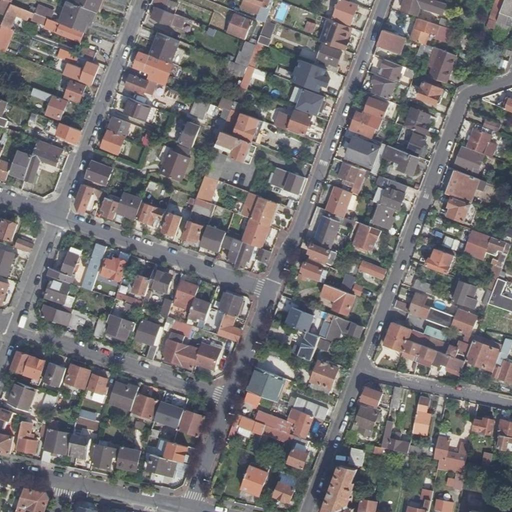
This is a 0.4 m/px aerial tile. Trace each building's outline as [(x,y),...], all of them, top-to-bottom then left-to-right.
[(75,0),(74,4),(96,13),(98,13),(102,0),(75,0)] [(164,0),(152,0),(151,5),(157,7),(175,14),(178,5),(164,0)] [(255,20),(264,24),(266,21),(273,2),(268,0),(243,0),(241,8),(258,15),(255,20)] [(351,25),(358,5),(350,2),(344,0),(340,0),(333,19),(351,25)] [(432,0),(406,0),(403,10),(418,15),(420,7),(443,15),(446,4),(441,3),(432,0)] [(497,0),(493,12),(500,14),(505,0),(503,0),(497,0)] [(511,0),(504,0),(505,0),(500,14),(497,21),(498,22),(511,26),(511,0)] [(84,33),(88,22),(92,23),(96,13),(74,4),(71,3),(68,2),(60,23),(84,33)] [(20,8),(11,4),(2,25),(8,28),(11,29),(20,8)] [(34,13),(50,20),(53,12),(37,6),(34,13)] [(175,14),(157,7),(153,18),(171,25),(182,29),(185,23),(192,25),(193,22),(175,14)] [(80,41),(84,33),(60,23),(50,20),(34,13),(24,10),(23,14),(42,21),(40,26),(80,41)] [(324,25),(326,19),(309,12),(307,19),(324,25)] [(493,12),(490,19),(497,21),(500,14),(493,12)] [(228,33),(245,40),(247,35),(250,36),(253,29),(250,27),(252,22),(235,15),(228,33)] [(429,16),(427,22),(437,25),(439,20),(429,16)] [(419,19),(411,40),(422,43),(427,45),(431,33),(437,36),(441,26),(437,25),(427,22),(419,19)] [(487,27),(495,29),(498,22),(497,21),(490,19),(487,27)] [(347,34),(349,27),(330,20),(327,26),(326,26),(321,42),(345,51),(349,43),(345,42),(348,34),(347,34)] [(257,43),(265,46),(267,47),(270,40),(269,39),(275,25),(266,21),(264,24),(259,38),(257,43)] [(509,35),(511,26),(498,22),(495,29),(509,35)] [(8,28),(2,25),(0,28),(0,32),(5,35),(8,28)] [(383,30),(377,46),(402,55),(408,39),(383,30)] [(158,33),(149,55),(171,64),(179,42),(158,33)] [(248,43),(256,46),(257,43),(259,38),(253,36),(251,41),(249,40),(248,43)] [(462,36),(459,43),(468,46),(471,38),(462,36)] [(247,68),(248,65),(256,46),(248,43),(246,42),(237,64),(247,68)] [(248,65),(256,68),(265,46),(257,43),(256,46),(248,65)] [(433,47),(427,45),(422,43),(418,55),(429,59),(433,47)] [(330,70),(337,73),(339,68),(336,67),(341,53),(324,46),(318,63),(328,67),(327,69),(330,70)] [(80,56),(93,61),(97,53),(83,47),(80,56)] [(448,84),(458,56),(440,49),(430,77),(448,84)] [(79,55),(68,51),(65,58),(76,62),(79,55)] [(149,74),(155,59),(140,53),(134,68),(149,74)] [(403,67),(385,60),(380,74),(399,81),(402,74),(400,74),(403,67)] [(65,75),(80,82),(81,81),(91,85),(99,66),(88,62),(86,61),(83,69),(70,64),(65,75)] [(293,82),(322,93),(330,71),(301,61),(293,82)] [(227,70),(244,77),(247,68),(237,64),(230,62),(227,70)] [(400,74),(402,74),(412,79),(415,71),(403,67),(400,74)] [(154,82),(157,83),(175,90),(178,83),(157,75),(154,82)] [(395,82),(375,75),(372,83),(375,85),(372,92),(388,99),(395,82)] [(154,82),(149,80),(149,82),(131,76),(126,88),(144,95),(145,92),(152,95),(157,83),(154,82)] [(426,79),(419,98),(441,106),(448,87),(426,79)] [(62,96),(80,103),(86,87),(72,81),(68,90),(65,89),(62,96)] [(49,93),(34,88),(31,94),(47,100),(49,93)] [(318,115),(325,98),(303,89),(296,107),(318,115)] [(60,120),(68,101),(61,98),(53,95),(51,101),(46,114),(60,120)] [(68,101),(79,105),(80,103),(62,96),(61,98),(68,101)] [(495,103),(494,105),(511,111),(511,99),(506,97),(503,104),(498,102),(495,103)] [(202,119),(209,104),(196,98),(190,114),(202,119)] [(370,98),(365,112),(383,119),(388,105),(370,98)] [(0,99),(0,125),(6,128),(9,121),(1,118),(7,102),(0,99)] [(151,107),(131,99),(125,113),(145,121),(151,107)] [(224,110),(230,112),(233,102),(228,100),(224,110)] [(231,110),(238,112),(241,104),(234,102),(231,110)] [(213,131),(221,134),(222,132),(230,112),(224,110),(224,109),(219,122),(217,121),(213,131)] [(406,126),(426,134),(430,125),(427,124),(430,116),(413,109),(406,126)] [(222,132),(230,135),(238,112),(231,110),(230,112),(222,132)] [(307,132),(312,116),(296,110),(294,117),(280,112),(275,126),(288,131),(289,129),(305,135),(306,135),(307,132)] [(357,112),(350,130),(356,133),(357,131),(365,135),(365,136),(373,139),(377,128),(369,125),(373,116),(364,112),(363,114),(357,112)] [(260,130),(264,122),(242,114),(234,135),(252,142),(257,129),(260,130)] [(114,118),(108,132),(125,138),(130,124),(114,118)] [(486,119),(484,126),(499,132),(501,125),(486,119)] [(180,135),(177,142),(192,148),(200,127),(190,123),(186,132),(182,130),(180,135)] [(57,134),(78,142),(82,132),(61,124),(57,134)] [(493,131),(476,124),(474,129),(485,134),(486,131),(492,133),(493,131)] [(10,129),(6,128),(0,143),(5,145),(8,135),(10,129)] [(24,135),(10,129),(8,135),(13,137),(22,140),(24,135)] [(474,129),(467,148),(493,158),(498,146),(489,142),(492,136),(491,135),(492,133),(486,131),(485,134),(474,129)] [(143,146),(149,148),(155,134),(149,131),(143,146)] [(209,141),(218,144),(221,134),(213,131),(209,141)] [(125,138),(108,132),(102,148),(119,154),(125,138)] [(244,163),(252,143),(230,135),(222,132),(221,134),(218,144),(213,156),(205,176),(218,181),(227,157),(222,154),(224,149),(226,144),(235,148),(235,150),(232,159),(244,163)] [(347,158),(350,159),(360,134),(356,133),(347,158)] [(375,140),(373,139),(365,136),(360,134),(350,159),(373,168),(381,148),(373,145),(375,140)] [(414,134),(408,151),(420,156),(426,139),(414,134)] [(26,179),(25,181),(33,183),(40,165),(39,165),(41,160),(57,166),(63,149),(39,140),(33,157),(26,179)] [(413,175),(419,158),(395,148),(388,145),(383,157),(402,164),(399,170),(413,175)] [(472,172),(476,162),(479,154),(463,147),(455,166),(472,172)] [(181,182),(190,159),(169,151),(159,174),(181,182)] [(18,152),(10,174),(26,179),(33,157),(18,152)] [(479,154),(476,162),(487,166),(491,158),(479,154)] [(0,178),(6,181),(11,165),(0,160),(0,178)] [(93,162),(86,178),(107,186),(113,169),(93,162)] [(355,183),(351,193),(352,194),(358,196),(367,172),(344,163),(339,177),(355,183)] [(298,195),(304,178),(279,168),(272,185),(277,187),(298,195)] [(457,171),(448,194),(471,203),(480,180),(457,171)] [(394,210),(399,212),(406,195),(402,193),(405,186),(388,180),(382,194),(385,195),(381,205),(394,210)] [(104,192),(84,185),(76,205),(79,211),(85,213),(92,194),(102,197),(104,192)] [(335,187),(326,211),(343,217),(352,194),(351,193),(335,187)] [(108,194),(104,192),(102,197),(98,208),(102,210),(106,199),(108,194)] [(142,201),(124,194),(122,199),(117,212),(136,219),(142,201)] [(260,198),(261,197),(257,196),(253,208),(256,209),(253,220),(269,226),(277,205),(260,198)] [(449,216),(465,222),(471,205),(452,198),(449,207),(451,209),(449,216)] [(106,199),(102,210),(107,211),(105,216),(113,219),(119,204),(106,199)] [(196,199),(193,208),(211,215),(215,206),(196,199)] [(161,220),(164,211),(142,204),(137,218),(152,224),(154,218),(161,220)] [(381,205),(381,204),(373,223),(390,230),(394,221),(390,220),(394,210),(381,205)] [(117,212),(117,214),(135,221),(136,219),(117,212)] [(175,236),(182,218),(169,213),(163,231),(175,236)] [(332,242),(339,222),(324,217),(316,237),(332,242)] [(343,225),(355,229),(357,223),(346,218),(343,225)] [(261,249),(270,226),(269,226),(253,220),(251,219),(242,242),(243,243),(261,249)] [(0,236),(12,241),(18,225),(4,220),(0,231),(0,236)] [(198,241),(203,226),(189,222),(183,238),(192,242),(193,239),(198,241)] [(378,240),(381,232),(369,227),(362,225),(360,231),(354,245),(372,251),(376,240),(378,240)] [(220,252),(222,247),(226,236),(226,234),(207,227),(201,245),(220,252)] [(502,268),(510,249),(511,244),(508,243),(474,230),(466,250),(485,257),(488,249),(497,253),(498,250),(503,252),(499,262),(495,260),(494,265),(502,268)] [(236,264),(243,243),(242,242),(226,236),(222,247),(231,250),(227,260),(236,264)] [(446,236),(443,245),(458,250),(461,240),(446,236)] [(316,237),(314,242),(329,248),(332,242),(316,237)] [(30,253),(34,245),(18,239),(15,248),(30,253)] [(268,262),(271,253),(264,250),(261,249),(243,243),(236,264),(235,267),(244,270),(247,262),(248,259),(250,260),(254,250),(259,252),(257,257),(268,262)] [(106,247),(98,244),(82,288),(92,291),(102,263),(100,262),(106,247)] [(312,257),(332,265),(337,253),(313,245),(310,253),(313,254),(312,257)] [(71,248),(69,253),(80,257),(82,252),(71,248)] [(7,266),(11,253),(0,249),(0,273),(7,276),(10,267),(7,266)] [(431,255),(427,266),(448,274),(454,256),(436,249),(433,256),(431,255)] [(466,250),(464,254),(483,261),(485,257),(466,250)] [(62,273),(51,268),(48,276),(65,282),(70,284),(80,257),(69,253),(62,273)] [(306,274),(305,277),(320,282),(326,265),(322,263),(309,258),(307,263),(303,272),(306,274)] [(120,281),(126,263),(117,260),(116,263),(105,259),(100,274),(120,281)] [(386,272),(367,264),(364,272),(374,276),(384,279),(386,272)] [(326,265),(320,282),(324,284),(331,267),(326,265)] [(498,279),(502,268),(494,265),(490,277),(493,278),(488,290),(489,290),(493,292),(498,279)] [(166,280),(167,275),(157,271),(151,288),(167,293),(171,282),(166,280)] [(349,274),(343,291),(351,294),(354,286),(357,279),(357,277),(349,274)] [(145,296),(151,280),(138,275),(133,292),(145,296)] [(493,292),(488,304),(511,311),(511,298),(501,295),(506,283),(498,279),(493,292)] [(70,284),(65,282),(64,284),(52,280),(46,297),(65,304),(64,306),(71,309),(75,298),(68,295),(72,284),(70,284)] [(417,280),(413,288),(431,295),(434,287),(417,280)] [(0,304),(2,305),(9,285),(0,282),(0,304)] [(192,306),(195,299),(199,287),(182,282),(176,300),(177,301),(176,306),(181,308),(183,303),(192,306)] [(477,301),(471,299),(475,288),(460,282),(454,301),(474,309),(477,301)] [(349,316),(356,296),(351,294),(343,291),(328,286),(324,298),(337,303),(334,310),(349,316)] [(356,286),(354,293),(360,296),(363,289),(359,287),(356,286)] [(482,305),(487,306),(488,304),(493,292),(489,290),(488,290),(482,305)] [(396,300),(393,307),(427,320),(428,314),(429,314),(432,307),(425,304),(427,297),(417,293),(412,306),(396,300)] [(143,303),(117,294),(115,300),(126,303),(138,307),(141,309),(143,303)] [(226,315),(236,318),(237,318),(243,299),(226,294),(219,312),(226,315)] [(210,309),(211,305),(195,299),(192,306),(190,312),(188,319),(196,321),(197,319),(205,322),(210,309)] [(159,315),(167,318),(169,313),(172,303),(165,300),(159,315)] [(71,317),(72,314),(55,308),(55,306),(48,303),(47,305),(46,305),(42,317),(68,326),(69,324),(71,317)] [(138,307),(126,303),(125,309),(136,313),(138,307)] [(183,303),(181,308),(190,312),(192,306),(183,303)] [(287,324),(301,330),(308,332),(314,316),(311,315),(314,308),(302,304),(300,311),(297,310),(296,314),(292,312),(287,324)] [(71,317),(69,324),(76,327),(81,312),(74,310),(72,314),(71,317)] [(333,324),(335,316),(318,310),(315,317),(333,324)] [(467,335),(470,336),(477,317),(459,310),(457,316),(452,329),(456,331),(467,335)] [(169,313),(167,318),(175,321),(186,324),(188,319),(169,313)] [(428,314),(427,320),(434,322),(436,317),(429,314),(428,314)] [(452,329),(457,316),(451,314),(446,327),(452,329)] [(129,331),(133,332),(136,324),(110,315),(108,322),(107,323),(110,324),(108,332),(127,339),(129,331)] [(218,336),(237,343),(242,330),(232,327),(236,318),(226,315),(218,336)] [(326,340),(337,344),(341,330),(360,337),(364,327),(335,316),(333,324),(330,331),(326,340)] [(151,345),(146,359),(152,361),(163,330),(171,333),(175,321),(167,318),(163,328),(142,321),(135,339),(151,345)] [(96,333),(103,335),(107,323),(108,322),(100,319),(96,333)] [(175,321),(171,333),(172,333),(185,337),(183,344),(186,345),(193,327),(186,324),(175,321)] [(393,323),(389,333),(408,340),(411,330),(393,323)] [(426,334),(446,338),(447,330),(428,326),(426,334)] [(320,337),(326,340),(330,331),(323,329),(320,337)] [(299,355),(311,361),(320,337),(308,332),(301,330),(300,333),(306,338),(299,355)] [(411,330),(408,340),(422,346),(437,351),(447,355),(450,347),(450,345),(411,330)] [(185,337),(172,333),(163,359),(193,369),(194,365),(199,350),(186,345),(183,344),(185,337)] [(403,352),(404,350),(408,340),(389,333),(384,345),(403,352)] [(447,355),(465,361),(466,360),(473,342),(475,338),(470,336),(467,335),(461,351),(450,347),(447,355)] [(511,349),(511,340),(506,339),(496,366),(502,368),(504,361),(505,362),(510,349),(511,349)] [(408,340),(404,350),(407,351),(405,356),(417,361),(422,346),(408,340)] [(473,342),(466,360),(487,369),(494,349),(473,342)] [(199,350),(194,365),(215,372),(222,350),(202,344),(199,350)] [(418,363),(431,368),(433,363),(437,351),(422,346),(417,361),(416,362),(418,362),(418,363)] [(449,366),(462,371),(465,361),(447,355),(437,351),(433,363),(439,365),(440,363),(449,366)] [(24,373),(31,356),(19,352),(12,369),(24,373)] [(39,378),(46,359),(41,357),(40,359),(32,356),(25,373),(32,376),(30,382),(38,385),(40,379),(39,378)] [(261,361),(258,368),(272,374),(274,366),(261,361)] [(319,361),(309,388),(328,395),(339,369),(319,361)] [(496,366),(492,376),(511,383),(511,363),(505,362),(504,361),(502,368),(496,366)] [(60,387),(67,368),(51,363),(44,382),(60,387)] [(85,389),(91,371),(72,365),(65,385),(69,386),(70,384),(85,389)] [(258,368),(249,391),(276,402),(285,379),(272,374),(258,368)] [(104,390),(108,380),(94,375),(89,390),(106,396),(107,391),(104,390)] [(21,383),(18,382),(10,404),(28,411),(36,389),(21,383)] [(132,411),(139,388),(129,385),(128,387),(117,384),(111,403),(132,411)] [(368,387),(362,401),(378,407),(383,393),(368,387)] [(397,410),(402,388),(395,387),(390,408),(397,410)] [(257,396),(248,392),(244,401),(254,405),(257,396)] [(152,419),(158,401),(139,395),(133,412),(152,419)] [(430,398),(421,397),(412,435),(426,438),(430,419),(425,419),(430,398)] [(294,407),(325,419),(328,410),(297,398),(294,407)] [(154,422),(178,430),(185,411),(161,403),(154,422)] [(353,430),(370,436),(380,410),(374,407),(373,408),(371,407),(370,410),(362,407),(353,430)] [(315,417),(293,408),(290,418),(297,421),(294,428),(296,429),(295,434),(306,438),(315,417)] [(15,424),(18,416),(1,409),(0,411),(0,428),(4,430),(8,421),(15,424)] [(256,410),(253,419),(266,425),(285,432),(289,423),(256,410)] [(198,438),(205,418),(185,411),(179,431),(198,438)] [(238,414),(231,432),(236,434),(239,425),(246,428),(262,434),(263,433),(266,425),(253,419),(238,414)] [(485,420),(476,417),(475,420),(476,420),(473,430),(491,434),(494,421),(485,419),(485,420)] [(511,422),(500,420),(497,435),(501,436),(499,448),(507,450),(508,443),(511,443),(511,422)] [(33,423),(23,421),(20,434),(17,450),(35,454),(37,442),(29,440),(33,423)] [(391,449),(408,453),(410,446),(410,444),(399,441),(400,434),(395,433),(394,440),(389,439),(393,422),(387,421),(384,438),(385,438),(383,445),(390,447),(389,449),(391,449)] [(49,426),(43,424),(40,437),(47,438),(49,430),(49,426)] [(293,441),(295,436),(285,432),(266,425),(263,433),(291,444),(293,441)] [(2,431),(0,430),(0,452),(10,455),(14,437),(1,434),(2,431)] [(47,438),(44,449),(50,450),(66,454),(71,435),(49,430),(47,438)] [(91,439),(73,435),(68,455),(87,458),(91,439)] [(307,447),(309,441),(295,436),(293,441),(295,442),(307,447)] [(450,441),(438,438),(434,459),(440,460),(438,470),(457,474),(465,476),(467,466),(465,466),(467,454),(458,452),(458,456),(447,453),(450,441)] [(184,461),(188,449),(161,441),(158,454),(184,461)] [(114,449),(96,445),(92,465),(110,468),(114,449)] [(375,453),(389,456),(391,449),(389,449),(382,447),(376,446),(375,453)] [(408,453),(415,455),(420,456),(422,448),(410,446),(408,453)] [(137,469),(141,452),(123,448),(119,468),(127,470),(128,467),(137,469)] [(309,454),(295,448),(289,462),(303,468),(309,454)] [(348,464),(362,466),(365,451),(352,448),(348,464)] [(44,449),(42,462),(48,463),(50,450),(44,449)] [(480,469),(489,471),(493,455),(484,453),(480,469)] [(174,476),(178,462),(153,455),(149,469),(174,476)] [(250,466),(241,488),(259,495),(268,473),(250,466)] [(323,511),(352,511),(353,509),(347,508),(346,506),(347,505),(348,505),(350,497),(350,496),(355,483),(352,482),(357,470),(341,466),(323,511)] [(454,489),(462,491),(465,476),(457,474),(454,489)] [(295,488),(281,482),(275,496),(290,501),(295,488)] [(428,511),(429,511),(431,501),(434,487),(425,485),(422,499),(427,500),(425,507),(422,506),(421,510),(419,509),(421,504),(411,502),(410,507),(409,507),(408,511),(428,511)] [(46,492),(25,488),(15,511),(25,511),(27,508),(32,510),(31,511),(44,511),(49,499),(46,492)] [(362,499),(359,511),(375,511),(377,502),(362,499)] [(438,511),(451,511),(453,503),(441,501),(438,511)]
